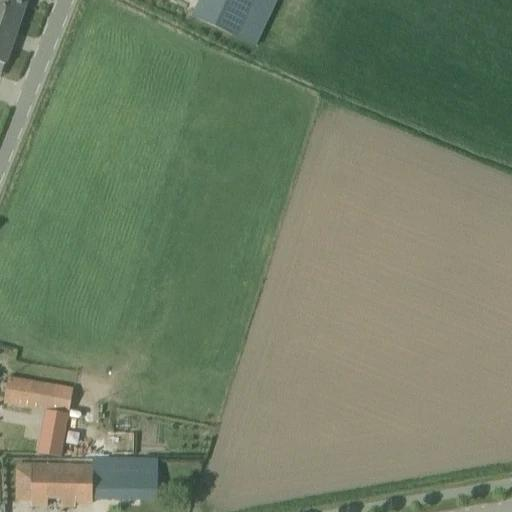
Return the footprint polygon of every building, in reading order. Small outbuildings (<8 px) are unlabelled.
[(0,0),(0,63),(5,66),(27,0),(0,0)] [(199,0),(192,17),(237,38),(254,0),(199,0)] [(73,389),(8,378),(3,403),(69,415),(73,389)] [(108,459),(108,499),(156,499),(156,460),(108,459)] [(93,467),(31,466),(31,506),(47,506),(47,498),(61,498),(61,506),(75,507),(75,503),(92,503),(93,467)]
